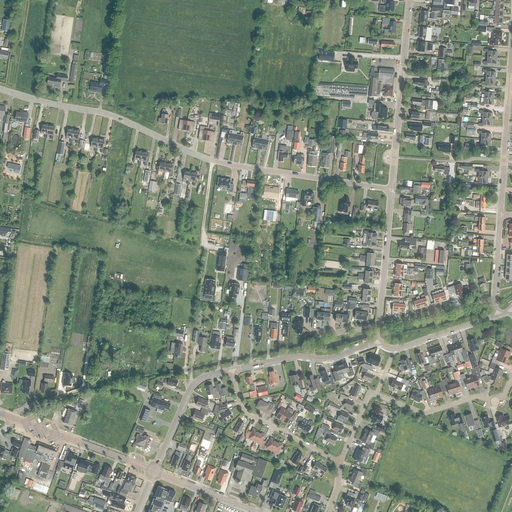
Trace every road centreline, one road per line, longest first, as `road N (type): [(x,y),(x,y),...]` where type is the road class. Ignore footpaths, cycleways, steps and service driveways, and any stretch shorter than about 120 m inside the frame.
road 1 (unclassified): [(225,164),(107,114),(0,88)]
road 2 (tertiary): [(391,189),(409,0)]
road 3 (residential): [(391,189),(225,164)]
road 4 (residential): [(500,216),(511,53)]
road 5 (residential): [(375,394),(424,413),(504,394),(511,375)]
road 6 (tertiary): [(154,471),(10,417)]
road 7 (residential): [(339,462),(244,411),(232,369)]
road 8 (tertiary): [(154,471),(190,386),(232,369)]
road 9 (tertiary): [(379,325),(391,189)]
